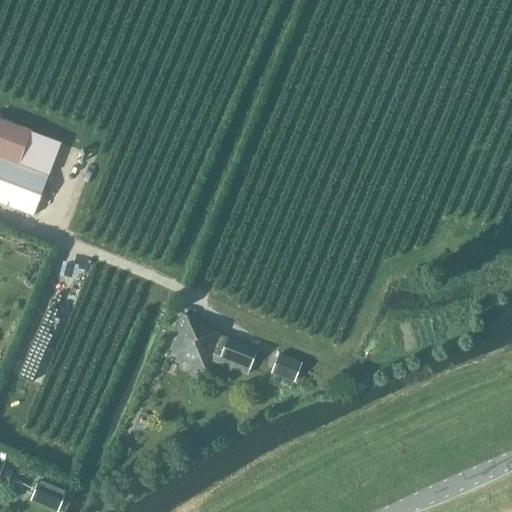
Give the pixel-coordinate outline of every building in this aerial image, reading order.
[(66,105),(5,81),(0,94),(0,194),(26,205),(66,105)] [(208,359),(247,374),(256,351),(217,336),(218,333),(207,329),(208,326),(182,316),(176,332),(180,333),(171,356),(204,369),(208,359)] [(294,383),(303,363),(281,354),(273,375),(294,383)] [(66,491),(40,480),(32,500),(57,511),(66,491)] [(12,488),(2,511),(16,511),(24,493),(12,488)] [(17,511),(31,511),(35,507),(24,501),(17,511)]
